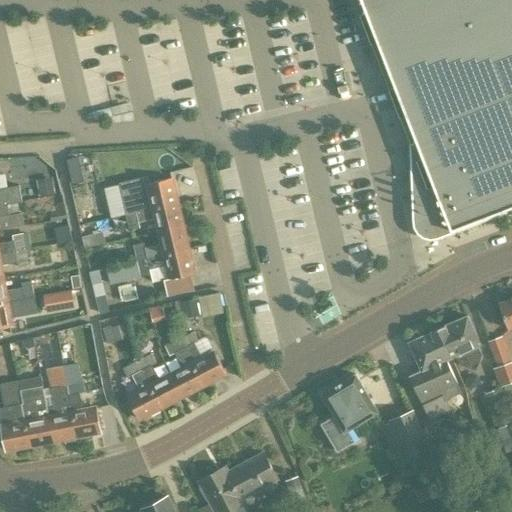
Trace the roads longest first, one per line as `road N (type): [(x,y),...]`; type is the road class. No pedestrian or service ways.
road 1 (tertiary): [(262,393),(456,278),(511,254)]
road 2 (tertiary): [(22,482),(140,458),(262,393)]
road 3 (residential): [(262,393),(199,162)]
